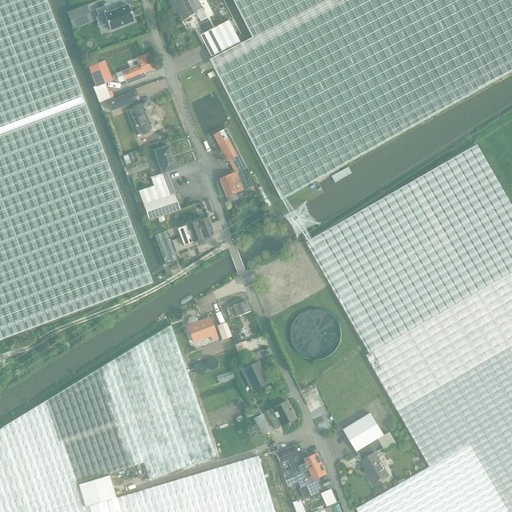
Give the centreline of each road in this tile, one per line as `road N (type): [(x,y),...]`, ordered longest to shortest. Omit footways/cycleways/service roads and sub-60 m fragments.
road 1 (unclassified): [(346,511),(241,272),(145,0)]
road 2 (unknown): [(0,367),(137,298),(229,240)]
